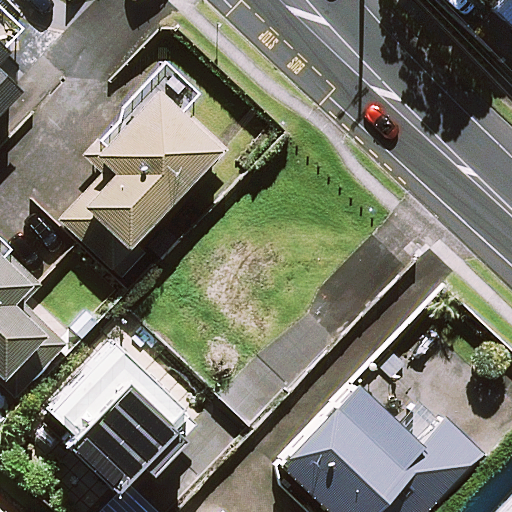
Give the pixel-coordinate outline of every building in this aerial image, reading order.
[(0,66),(0,54),(8,46),(0,39),(6,33),(0,26),(0,106),(20,86),(0,66)] [(96,151),(113,166),(97,184),(92,179),(58,217),(122,275),(149,245),(140,238),(223,146),(155,85),(96,151)] [(279,185),(180,286),(255,359),(354,258),(279,185)] [(24,295),(38,280),(5,250),(11,244),(0,233),(0,370),(9,379),(3,385),(16,397),(71,338),(24,295)] [(130,323),(50,409),(74,431),(67,439),(117,485),(143,457),(152,466),(213,400),(130,323)] [(358,380),(276,465),(281,486),(307,511),(420,511),(478,452),(444,419),(423,442),(358,380)] [(248,511),(231,496),(215,511),(248,511)]
